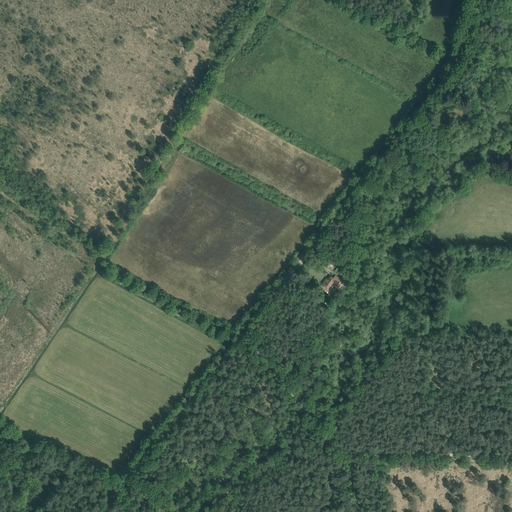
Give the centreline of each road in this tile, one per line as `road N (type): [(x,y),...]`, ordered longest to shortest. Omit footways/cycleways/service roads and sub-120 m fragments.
road 1 (track): [(242,328),(458,53),(479,0)]
road 2 (track): [(242,328),(100,511)]
road 3 (track): [(374,449),(349,445),(242,328)]
road 4 (track): [(511,456),(374,449)]
